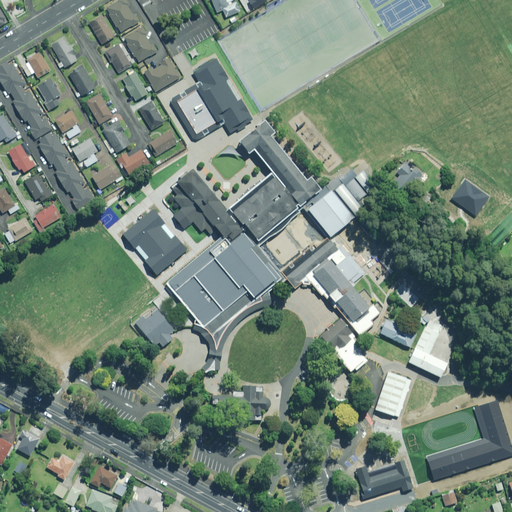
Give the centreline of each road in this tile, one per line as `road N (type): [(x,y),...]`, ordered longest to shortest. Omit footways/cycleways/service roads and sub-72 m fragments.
road 1 (secondary): [(0,383),(236,511)]
road 2 (residential): [(114,168),(32,29)]
road 3 (residential): [(144,141),(69,7)]
road 4 (unknown): [(0,88),(71,206)]
